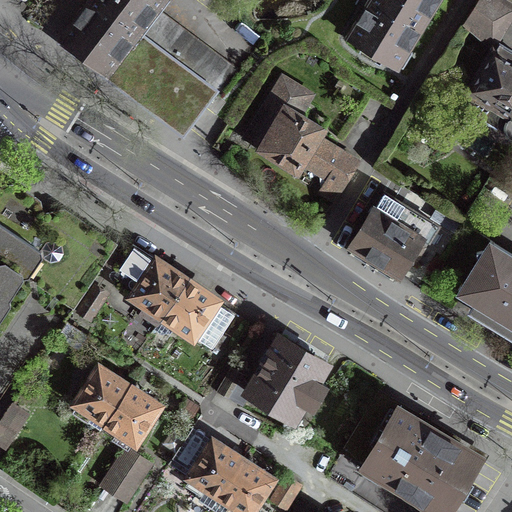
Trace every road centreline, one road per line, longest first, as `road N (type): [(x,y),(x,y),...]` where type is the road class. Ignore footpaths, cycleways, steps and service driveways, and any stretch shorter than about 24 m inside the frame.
road 1 (secondary): [(0,99),(42,141),(227,261),(511,425)]
road 2 (secondary): [(511,389),(61,109),(9,63)]
